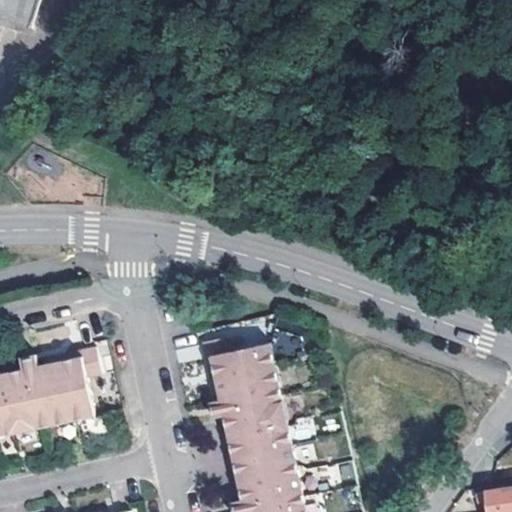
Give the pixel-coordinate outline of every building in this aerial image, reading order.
[(0,0),(0,12),(35,24),(42,0),(0,0)] [(307,511),(272,347),(234,355),(230,340),(204,346),(208,364),(214,362),(223,404),(216,404),(211,406),(213,412),(215,422),(226,420),(244,503),(233,506),(233,511),(307,511)] [(25,370),(0,375),(0,436),(97,416),(89,378),(103,374),(97,349),(81,352),(82,358),(40,366),(39,361),(38,356),(30,358),(23,359),(25,370)] [(81,352),(39,361),(40,366),(82,358),(81,352)] [(208,364),(216,404),(223,404),(214,362),(208,364)] [(511,511),(511,489),(479,494),(480,502),(491,501),(492,511),(511,511)]
